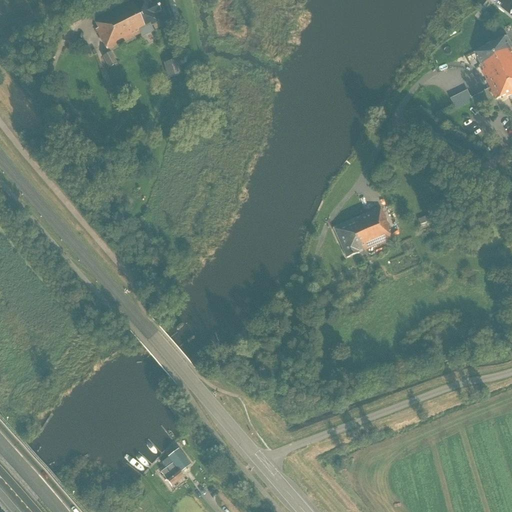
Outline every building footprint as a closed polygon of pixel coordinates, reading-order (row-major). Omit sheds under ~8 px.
[(158,22),(154,14),(160,11),(156,2),(151,5),(148,0),(137,0),(94,22),(98,29),(95,30),(107,50),(155,26),(154,24),(158,22)] [(506,97),(511,94),(511,46),(506,36),(474,53),(480,65),(479,66),(496,100),(505,95),(506,97)] [(115,67),(117,66),(116,64),(111,53),(103,57),(108,68),(114,65),(115,67)] [(165,64),(169,78),(180,74),(176,61),(165,64)] [(468,90),(451,98),(456,109),(474,101),(468,90)] [(333,228),(334,229),(346,258),(391,239),(388,232),(390,231),(380,208),(333,228)] [(178,449),(172,454),(171,455),(168,457),(172,463),(160,472),(166,480),(171,487),(183,477),(180,473),(190,465),(178,449)]
